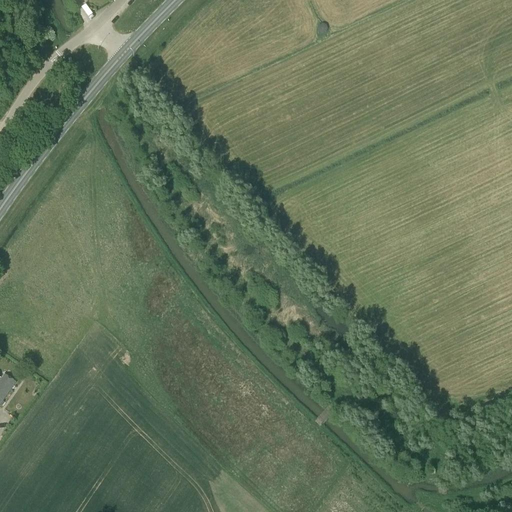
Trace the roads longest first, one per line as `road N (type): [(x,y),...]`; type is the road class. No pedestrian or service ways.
road 1 (primary): [(0,209),(122,54)]
road 2 (unclassified): [(0,135),(34,79),(93,27)]
